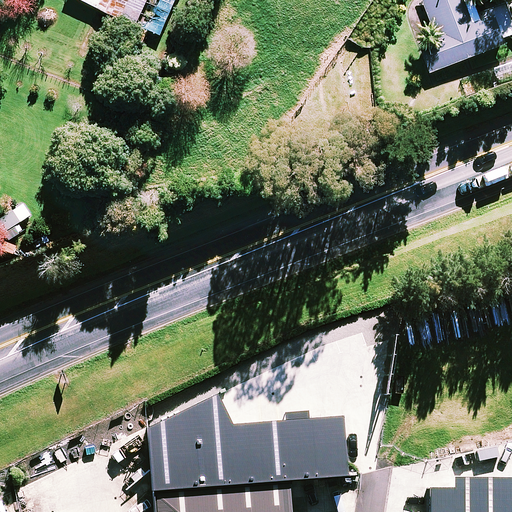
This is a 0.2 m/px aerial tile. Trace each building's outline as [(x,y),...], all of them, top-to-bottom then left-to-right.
[(75,0),(135,28),(129,42),(142,48),(149,32),(160,37),(177,0),(75,0)] [(474,28),(462,0),(423,0),(442,49),(424,56),(431,76),(505,48),(494,20),(474,28)] [(0,223),(0,232),(9,246),(22,237),(16,229),(31,219),(24,208),(0,223)] [(218,406),(149,441),(154,511),(288,511),(286,482),(346,478),(342,426),(233,434),(218,406)] [(432,511),(511,511),(511,481),(455,480),(455,494),(433,493),(432,511)]
